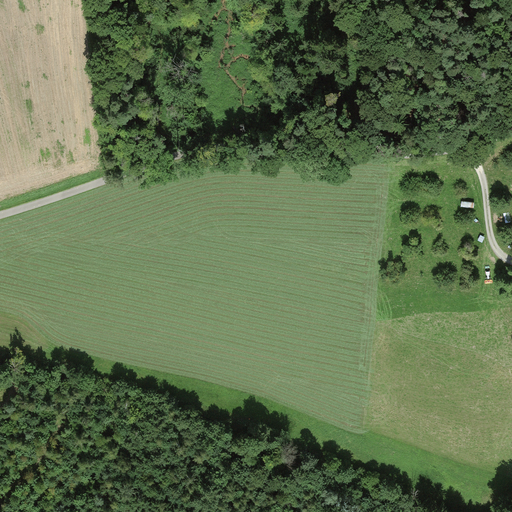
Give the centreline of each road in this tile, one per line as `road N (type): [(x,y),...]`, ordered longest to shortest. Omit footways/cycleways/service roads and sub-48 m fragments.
road 1 (track): [(0,215),(229,146),(411,154),(461,149),(511,130)]
road 2 (track): [(461,149),(476,161),(495,249),(511,260)]
